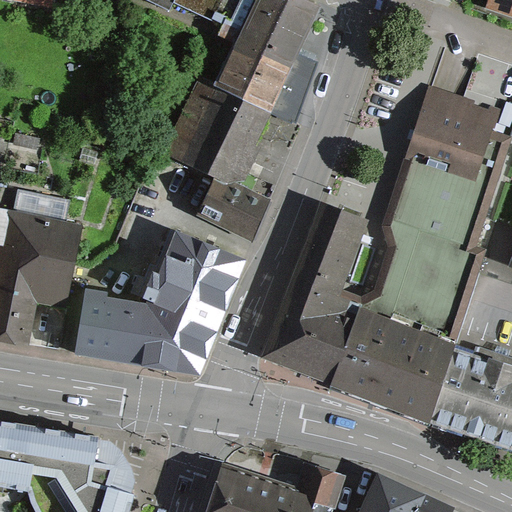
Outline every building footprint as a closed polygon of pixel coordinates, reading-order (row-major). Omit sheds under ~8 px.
[(174,2),(174,0),(158,0),(156,4),(170,11),(174,2)] [(174,0),(174,2),(242,34),(258,0),(174,0)] [(217,85),(221,87),(269,110),(294,121),(300,108),(301,108),(318,64),(313,61),(315,58),(297,49),(317,7),(301,0),(258,0),(242,34),(223,73),(217,85)] [(511,0),(489,0),(487,6),(511,13),(511,0)] [(223,73),(197,60),(191,71),(201,77),(217,85),(223,73)] [(234,183),(252,145),(205,120),(221,87),(217,85),(201,77),(163,152),(215,177),(216,175),(234,183)] [(205,120),(252,145),(269,110),(221,87),(205,120)] [(360,310),(333,381),(432,418),(454,351),(487,251),(475,246),(511,137),(422,108),(383,224),(390,246),(368,313),(360,310)] [(198,213),(252,238),(270,200),(234,183),(216,175),(215,177),(198,213)] [(0,243),(6,244),(0,273),(0,282),(38,289),(35,300),(67,307),(83,226),(64,222),(68,201),(20,192),(15,213),(0,209),(0,243)] [(329,205),(324,203),(266,355),(333,381),(360,310),(362,305),(338,295),(367,219),(329,205)] [(145,296),(141,304),(86,294),(78,351),(200,372),(245,260),(172,230),(156,267),(151,264),(138,294),(145,296)] [(0,337),(28,342),(35,300),(38,289),(0,282),(0,337)] [(472,357),(454,351),(432,418),(511,444),(511,364),(493,359),(496,352),(478,346),(477,351),(474,351),(472,357)] [(99,437),(0,420),(0,483),(29,488),(31,497),(35,506),(38,511),(127,511),(134,493),(108,485),(104,473),(95,463),(99,437)] [(114,440),(99,437),(95,463),(104,473),(108,485),(134,493),(138,480),(133,465),(124,449),(114,440)] [(308,461),(299,490),(294,489),(287,511),(331,511),(344,472),(308,461)] [(287,511),(294,489),(222,465),(207,511),(287,511)] [(412,511),(423,489),(381,470),(361,511),(412,511)] [(452,511),(456,504),(423,489),(412,511),(452,511)]
